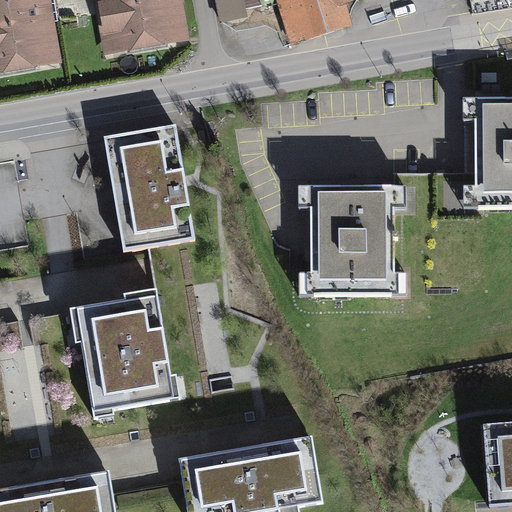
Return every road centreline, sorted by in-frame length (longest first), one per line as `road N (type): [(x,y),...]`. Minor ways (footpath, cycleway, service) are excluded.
road 1 (tertiary): [(218,78),(511,30)]
road 2 (tertiary): [(0,116),(218,78)]
